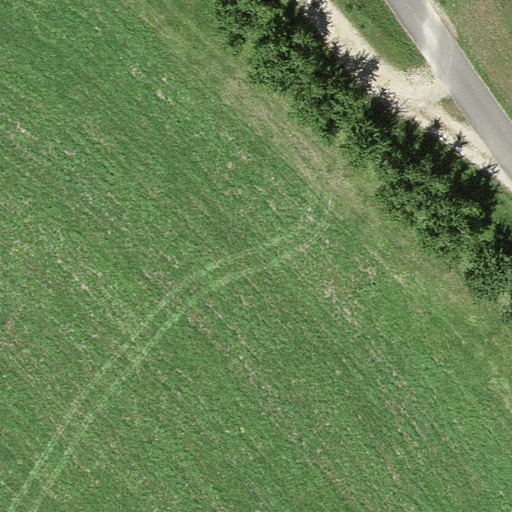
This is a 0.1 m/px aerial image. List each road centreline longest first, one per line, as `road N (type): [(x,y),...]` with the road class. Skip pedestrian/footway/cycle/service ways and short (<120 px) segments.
road 1 (track): [(399,0),(511,163)]
road 2 (track): [(450,76),(393,100),(305,0)]
road 3 (track): [(393,100),(485,169),(511,178)]
